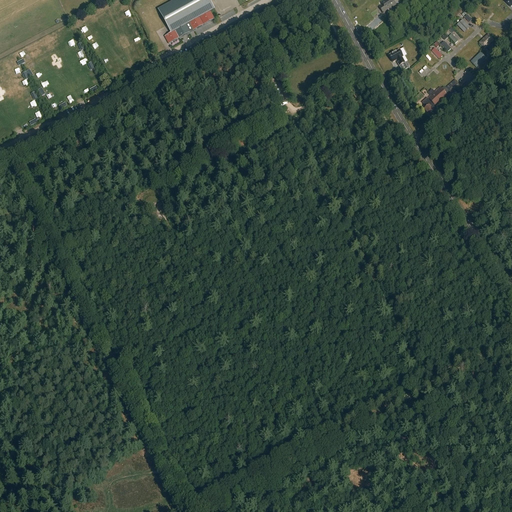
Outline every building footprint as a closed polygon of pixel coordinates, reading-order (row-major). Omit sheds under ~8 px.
[(153,25),(161,39),(165,37),(169,44),(214,19),(210,12),(214,10),(208,0),(159,0),(148,6),(152,14),(148,16),(149,19),(146,21),(149,26),(153,25)] [(392,0),(385,0),(381,3),(383,5),(379,7),(383,14),(388,10),(389,9),(390,9),(396,5),(392,0)] [(483,0),(474,8),(485,21),(493,13),(483,0)] [(124,19),(132,16),(128,6),(120,9),(124,19)] [(469,16),(476,24),(480,20),(472,13),(469,16)] [(457,25),(464,32),(470,27),(463,20),(457,25)] [(457,30),(464,38),(467,35),(459,28),(457,30)] [(449,38),(456,44),(459,41),(452,35),(449,38)] [(494,41),(488,35),(479,43),(485,50),(494,41)] [(125,49),(131,46),(126,37),(120,40),(125,49)] [(441,45),(447,52),(451,49),(444,42),(441,45)] [(432,51),(439,59),(443,56),(435,48),(432,51)] [(399,50),(389,56),(393,63),(396,61),(399,66),(405,63),(402,58),(403,57),(399,50)] [(481,53),(471,62),(477,69),(487,59),(481,53)] [(425,58),(432,65),(435,62),(429,55),(425,58)] [(127,87),(135,83),(132,77),(124,81),(127,87)] [(458,84),(455,80),(443,91),(447,94),(458,84)] [(424,109),(430,115),(434,111),(437,108),(436,108),(448,97),(439,88),(434,92),(432,90),(427,93),(430,96),(422,103),(426,108),(424,109)]
